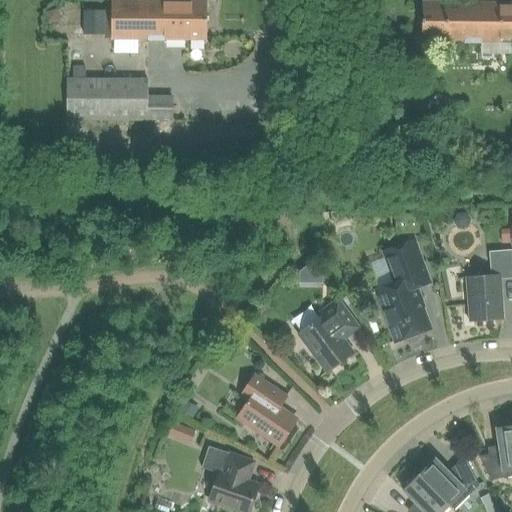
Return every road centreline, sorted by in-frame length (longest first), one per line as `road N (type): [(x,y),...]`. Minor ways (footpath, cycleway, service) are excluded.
road 1 (residential): [(511,354),(457,358),(373,395),(328,434),(284,511)]
road 2 (residential): [(346,511),(371,469),(414,428),(450,405),(511,387)]
